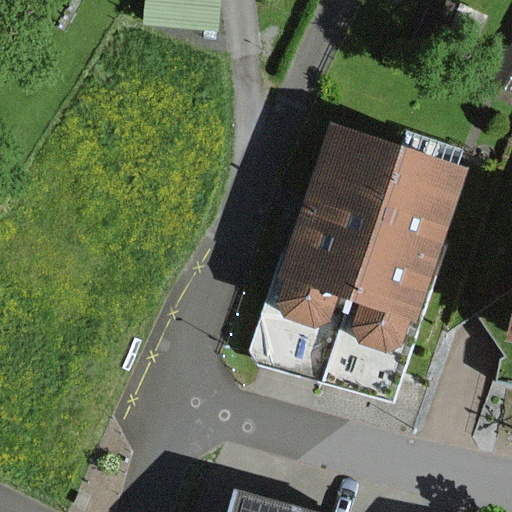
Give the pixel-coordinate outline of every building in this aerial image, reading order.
[(489,20),(449,1),(424,52),(463,71),(489,20)] [(511,43),(510,47),(506,44),(486,80),(511,94),(511,43)] [(351,302),(401,146),(333,123),(280,278),(287,281),(279,304),(285,319),(317,330),(331,322),(339,298),(351,302)] [(401,146),(351,302),(361,306),(352,329),(360,345),(387,355),(404,347),(412,323),(418,326),(471,169),(401,146)] [(301,511),(302,511),(234,493),(228,511),(301,511)]
